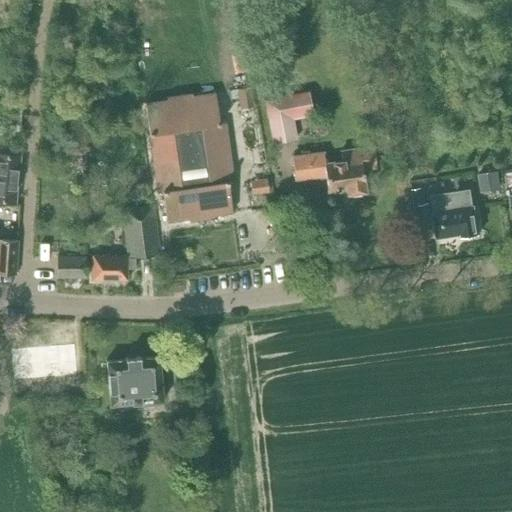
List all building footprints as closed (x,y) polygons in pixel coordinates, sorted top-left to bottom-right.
[(237,89),(240,110),(253,108),(250,87),(237,89)] [(312,116),(308,91),(263,99),(271,144),(297,139),(293,119),(312,116)] [(209,216),(232,213),(227,181),(226,182),(224,164),(226,164),(229,160),(227,145),(223,142),(221,143),(218,125),(219,125),(214,94),(192,97),(192,94),(181,96),(186,129),(171,131),(175,160),(153,163),(157,193),(162,192),(166,222),(189,219),(189,221),(210,219),(209,216)] [(22,97),(12,96),(9,142),(19,143),(22,97)] [(375,102),(362,105),(366,120),(379,117),(375,102)] [(18,156),(18,149),(0,147),(0,202),(14,204),(19,156),(18,156)] [(361,170),(375,168),(372,147),(340,151),(341,161),(324,164),(322,153),(291,157),(294,180),(325,176),(327,191),(345,189),(346,193),(364,191),(361,170)] [(478,174),(480,193),(501,190),(499,171),(478,174)] [(77,172),(67,172),(67,189),(77,189),(77,172)] [(433,230),(429,203),(424,203),(422,188),(410,190),(416,232),(433,230)] [(478,236),(473,208),(473,207),(470,190),(431,196),(438,237),(462,234),(462,238),(478,236)] [(134,257),(159,254),(153,206),(121,211),(127,256),(92,256),(92,280),(126,280),(126,269),(134,269),(134,257)] [(0,273),(14,275),(16,240),(0,239),(0,273)] [(85,278),(85,257),(57,256),(57,278),(85,278)] [(42,347),(45,378),(77,376),(74,344),(42,347)] [(13,381),(45,378),(42,347),(10,349),(13,381)] [(110,405),(162,401),(159,357),(139,359),(139,357),(126,358),(126,360),(106,361),(110,405)] [(177,449),(191,447),(190,437),(189,438),(187,417),(173,419),(175,439),(176,439),(177,449)]
